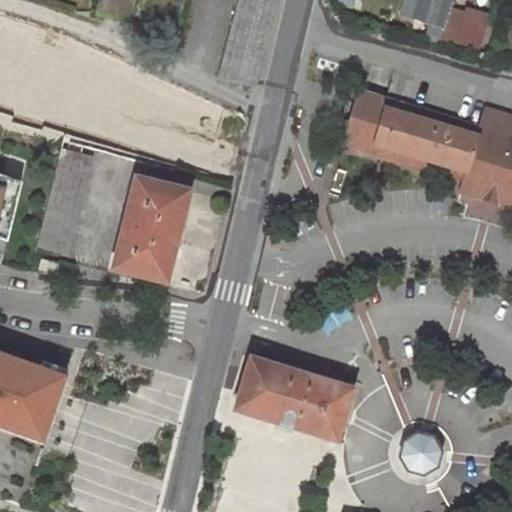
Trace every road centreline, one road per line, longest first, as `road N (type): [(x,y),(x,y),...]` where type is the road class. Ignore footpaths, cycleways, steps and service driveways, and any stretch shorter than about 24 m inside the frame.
road 1 (secondary): [(293,24),(224,328)]
road 2 (unknown): [(0,11),(174,64),(271,120)]
road 3 (residential): [(511,90),(293,24)]
road 4 (residential): [(224,328),(0,300)]
road 5 (secondary): [(224,328),(177,511)]
